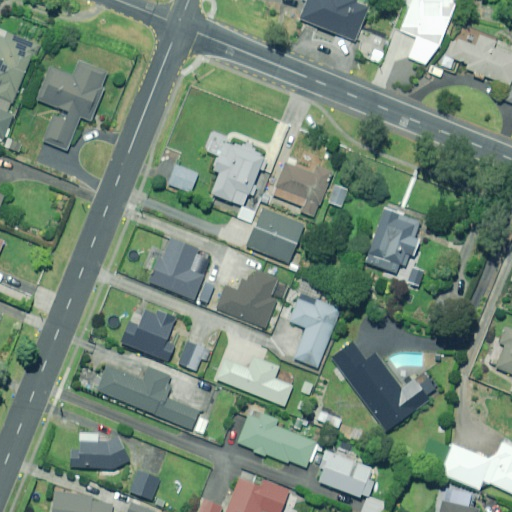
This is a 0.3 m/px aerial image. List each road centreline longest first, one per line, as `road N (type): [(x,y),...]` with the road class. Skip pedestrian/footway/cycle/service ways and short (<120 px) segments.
road 1 (residential): [(179,24),(0,477)]
road 2 (residential): [(179,24),(511,158)]
